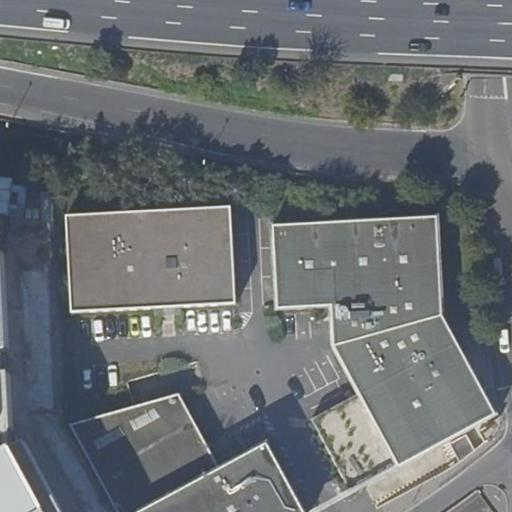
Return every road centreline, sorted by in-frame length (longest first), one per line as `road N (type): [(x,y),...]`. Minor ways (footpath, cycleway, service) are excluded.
road 1 (motorway): [(0,86),(341,148),(511,160)]
road 2 (motorway): [(113,0),(511,21)]
road 3 (tertiary): [(511,160),(506,0)]
